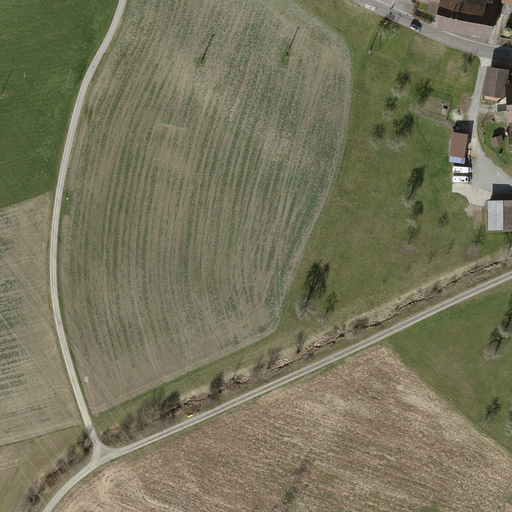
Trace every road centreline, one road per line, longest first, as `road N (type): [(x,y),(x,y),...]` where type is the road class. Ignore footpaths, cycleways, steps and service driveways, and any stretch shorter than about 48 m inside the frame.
road 1 (track): [(47,511),(105,458),(511,275)]
road 2 (track): [(105,458),(57,315),(53,242),(81,96),(123,0)]
road 3 (tertiary): [(511,54),(440,36),(361,0)]
